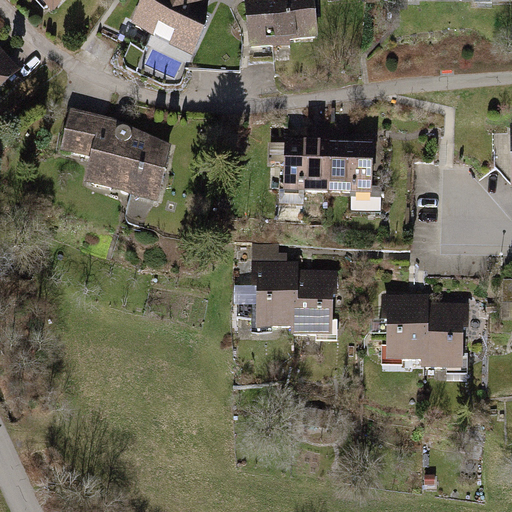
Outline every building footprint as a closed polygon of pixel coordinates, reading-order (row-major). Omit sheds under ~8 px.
[(35,0),(53,18),(71,0),(35,0)] [(149,0),(133,33),(194,63),(206,39),(208,8),(212,0),(149,0)] [(278,0),(279,2),(247,5),(251,58),(293,55),(292,48),(321,45),(316,0),(305,0),(298,1),(297,0),(278,0)] [(0,96),(24,74),(0,49),(0,96)] [(88,193),(161,210),(173,155),(129,129),(73,116),(63,161),(94,168),(88,193)] [(334,151),(272,149),(271,171),(288,171),(287,197),(281,197),(281,213),(308,214),(308,203),(332,203),(334,151)] [(379,153),(334,151),(332,203),(353,204),(353,222),(384,223),(385,205),(377,205),(379,153)] [(275,337),(298,337),(298,279),(298,270),(288,270),(288,261),(279,261),(279,250),(254,250),(254,291),(237,291),(237,312),(259,312),(259,322),(253,322),(253,342),(275,342),(275,337)] [(318,352),(341,352),(341,328),(337,328),(337,310),(342,310),(342,279),(298,279),(298,337),(298,346),(318,346),(318,352)] [(404,371),(428,371),(428,312),(428,303),(385,303),(384,334),(389,334),(389,353),(384,353),(384,376),(404,376),(404,371)] [(450,384),(471,384),(471,366),(467,366),(467,344),(472,344),(472,312),(428,312),(428,371),(428,380),(450,380),(450,384)]
